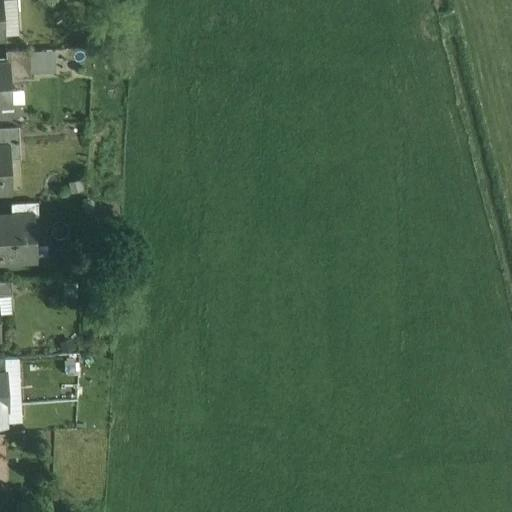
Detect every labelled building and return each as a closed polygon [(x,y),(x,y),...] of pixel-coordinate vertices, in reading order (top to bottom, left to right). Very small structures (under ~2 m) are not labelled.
[(19,32),(17,0),(6,0),(8,33),(19,32)] [(54,69),(54,48),(31,48),(31,69),(54,69)] [(29,49),(5,51),(6,63),(8,63),(9,78),(30,77),(29,49)] [(6,63),(0,63),(0,105),(10,105),(9,78),(8,63),(6,63)] [(18,127),(0,128),(0,141),(18,140),(18,127)] [(0,191),(2,191),(1,178),(8,178),(7,158),(19,157),(18,140),(0,141),(0,191)] [(37,202),(10,203),(11,216),(38,214),(37,202)] [(11,219),(0,220),(0,261),(3,262),(3,257),(13,256),(14,261),(36,260),(33,217),(38,216),(38,214),(11,216),(11,219)] [(0,266),(14,265),(14,261),(13,256),(3,257),(3,262),(0,261),(0,266)] [(11,281),(0,281),(0,296),(12,296),(11,281)]
